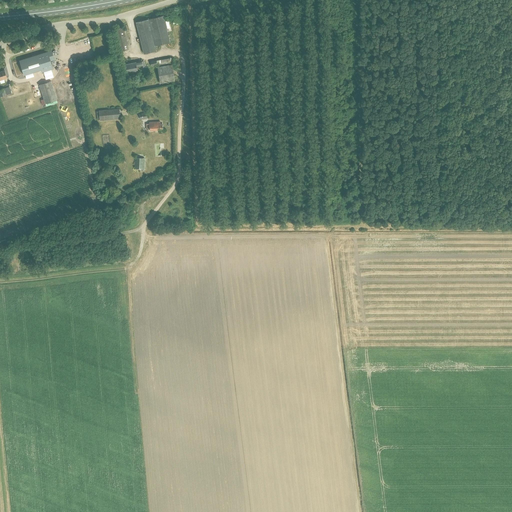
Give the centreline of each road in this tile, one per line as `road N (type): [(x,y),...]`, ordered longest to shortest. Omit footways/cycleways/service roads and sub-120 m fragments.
road 1 (track): [(511,227),(200,228),(191,5)]
road 2 (primary): [(0,17),(119,0)]
